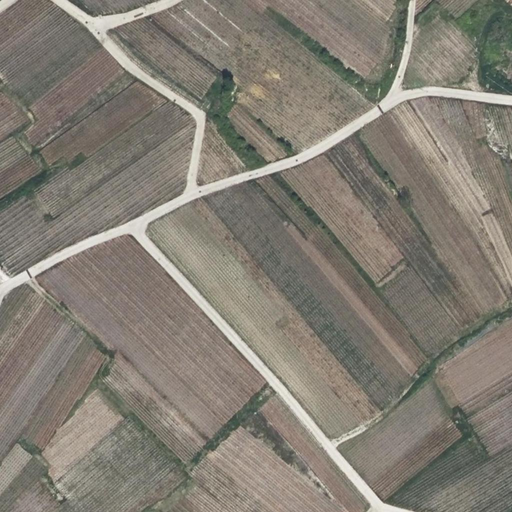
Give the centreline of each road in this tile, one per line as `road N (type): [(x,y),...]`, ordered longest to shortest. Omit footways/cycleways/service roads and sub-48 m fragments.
road 1 (track): [(0,290),(195,194),(312,154),(395,99),(435,91),(511,99)]
road 2 (track): [(511,308),(461,339),(358,431),(327,440),(384,508),(379,511)]
road 3 (track): [(138,226),(327,440)]
road 4 (track): [(53,0),(199,113),(195,194)]
